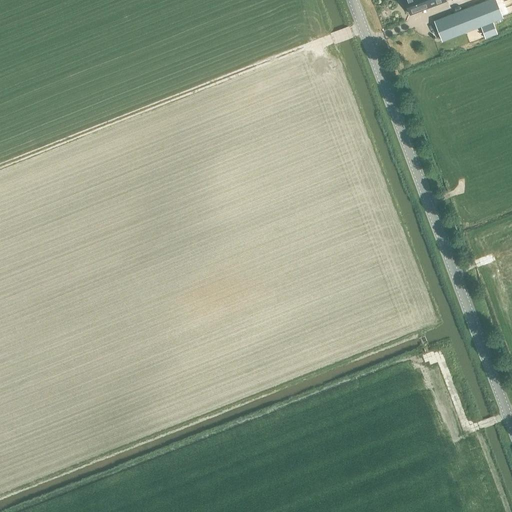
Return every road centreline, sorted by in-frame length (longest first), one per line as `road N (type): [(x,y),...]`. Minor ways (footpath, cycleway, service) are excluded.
road 1 (tertiary): [(511,425),(352,0)]
road 2 (track): [(0,165),(362,27)]
